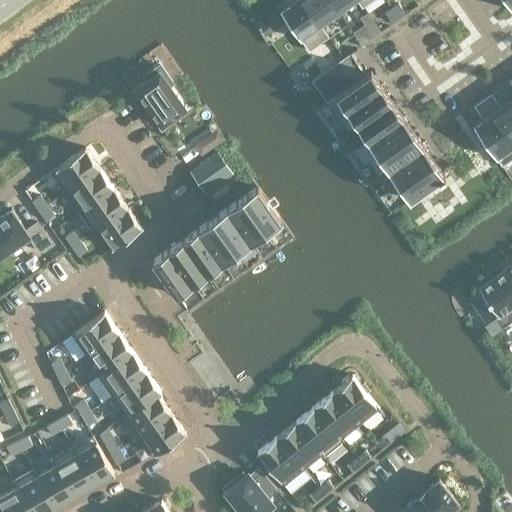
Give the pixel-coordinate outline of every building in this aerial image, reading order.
[(302,0),(292,0),(279,9),(299,36),(300,38),(320,25),(302,0)] [(302,0),(320,25),(338,11),(330,0),(302,0)] [(330,0),(338,11),(354,0),(330,0)] [(405,13),(398,4),(392,8),(399,18),(405,13)] [(392,8),(385,13),(392,23),(399,18),(392,8)] [(311,80),(326,101),(336,95),(335,94),(365,73),(350,52),(311,80)] [(136,85),(134,86),(136,88),(145,101),(144,101),(146,103),(150,109),(151,111),(152,111),(161,123),(160,124),(162,125),(163,124),(186,108),(170,84),(173,82),(160,64),(145,74),(148,77),(136,85)] [(346,110),(381,85),(370,70),(365,73),(335,94),(346,110)] [(346,110),(357,125),(392,100),(381,85),(346,110)] [(511,140),(511,103),(509,99),(500,105),(491,92),(482,98),(511,140)] [(482,117),(472,124),(496,157),(511,146),(511,140),(482,98),(473,104),(482,117)] [(357,125),(367,139),(402,115),(392,100),(357,125)] [(367,139),(378,154),(412,130),(402,115),(367,139)] [(378,154),(388,169),(423,144),(412,130),(378,154)] [(205,136),(195,143),(201,153),(215,143),(212,138),(205,136)] [(388,169),(398,183),(433,159),(423,144),(388,169)] [(85,146),(50,171),(65,191),(100,166),(85,146)] [(191,170),(205,190),(232,172),(217,151),(191,170)] [(398,183),(409,199),(440,177),(441,178),(445,175),(443,173),(433,159),(398,183)] [(100,166),(65,191),(78,211),(114,186),(100,166)] [(242,196),(266,231),(282,220),(257,185),(242,196)] [(114,186),(78,211),(92,231),(98,226),(128,206),(114,186)] [(45,190),(37,196),(44,206),(52,200),(45,190)] [(266,231),(242,196),(227,206),(251,241),(266,231)] [(51,215),(59,210),(52,200),(44,206),(51,215)] [(128,206),(98,226),(113,247),(142,226),(128,206)] [(251,241),(227,206),(212,217),(237,252),(251,241)] [(0,255),(29,235),(39,250),(52,241),(37,221),(26,229),(12,209),(13,209),(11,207),(10,209),(0,215),(0,255)] [(237,252),(212,217),(198,227),(222,262),(237,252)] [(222,262),(198,227),(183,238),(207,272),(222,262)] [(73,229),(65,235),(72,245),(80,239),(73,229)] [(207,272),(183,238),(168,248),(193,283),(207,272)] [(79,255),(87,249),(80,239),(72,245),(79,255)] [(193,283),(168,248),(152,260),(176,294),(193,283)] [(511,263),(478,287),(499,316),(511,306),(511,263)] [(105,310),(71,333),(85,353),(83,354),(84,355),(119,330),(105,310)] [(494,318),(485,325),(491,334),(501,327),(494,318)] [(511,320),(499,330),(508,344),(507,345),(511,352),(511,320)] [(119,330),(84,355),(98,374),(133,350),(119,330)] [(133,350),(98,374),(111,394),(117,390),(147,369),(133,350)] [(60,357),(51,361),(56,372),(65,368),(60,357)] [(61,383),(70,379),(65,368),(56,372),(61,383)] [(147,369),(117,390),(131,409),(127,411),(128,412),(161,389),(147,369)] [(352,373),(333,389),(360,423),(380,407),(367,391),(370,389),(364,381),(361,383),(352,373)] [(128,412),(124,415),(138,434),(171,411),(158,392),(161,390),(161,389),(128,412)] [(333,389),(314,404),(343,440),(344,439),(342,437),(360,423),(333,389)] [(90,395),(81,400),(87,410),(96,405),(90,395)] [(8,398),(0,402),(0,403),(5,413),(14,409),(8,398)] [(314,404),(296,419),(324,455),(343,440),(314,404)] [(93,421),(101,416),(96,405),(87,410),(93,421)] [(10,424),(19,420),(14,409),(5,413),(10,424)] [(171,411),(138,434),(152,455),(156,452),(186,431),(171,411)] [(72,422),(67,413),(57,419),(62,428),(72,422)] [(46,425),(51,434),(62,428),(57,419),(46,425)] [(296,419),(277,434),(304,468),(322,454),(323,455),(324,455),(296,419)] [(390,441),(384,433),(375,441),(381,449),(390,441)] [(93,434),(72,446),(93,483),(114,472),(93,434)] [(277,434),(257,450),(285,484),(304,468),(277,434)] [(32,444),(28,435),(17,440),(21,449),(32,444)] [(113,437),(105,442),(111,452),(119,447),(113,437)] [(6,445),(11,454),(21,449),(17,440),(6,445)] [(72,446),(52,457),(74,495),(93,483),(72,446)] [(117,463),(125,458),(119,447),(111,452),(117,463)] [(372,456),(365,448),(356,456),(362,464),(372,456)] [(347,464),(353,471),(362,464),(356,456),(347,464)] [(33,468),(32,468),(54,506),(74,495),(52,457),(51,458),(55,464),(37,474),(33,468)] [(32,468),(13,480),(31,511),(42,511),(54,506),(32,468)] [(237,511),(241,511),(242,511),(261,511),(273,503),(268,497),(277,489),(262,470),(253,478),(248,472),(237,480),(234,477),(223,487),(233,499),(229,502),(237,511)] [(437,479),(403,506),(401,507),(403,509),(405,511),(446,511),(457,504),(459,502),(457,500),(440,479),(439,477),(437,479)] [(334,486),(328,479),(319,486),(325,494),(334,486)] [(0,503),(5,511),(31,511),(13,480),(12,480),(15,486),(0,495),(0,503)] [(309,494),(315,501),(325,494),(319,486),(309,494)] [(169,511),(162,499),(141,511),(169,511)]
